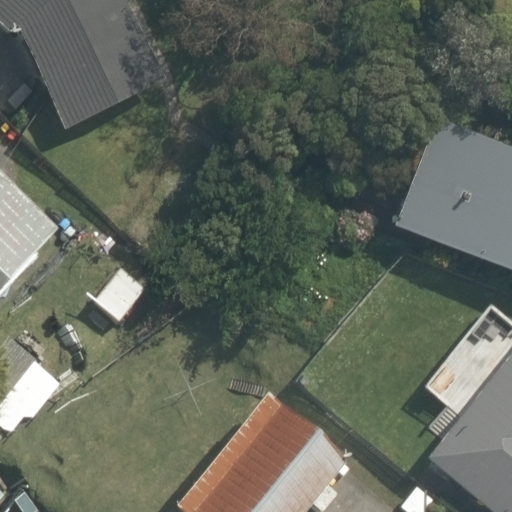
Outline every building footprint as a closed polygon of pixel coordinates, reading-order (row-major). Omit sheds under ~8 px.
[(0,0),(0,58),(1,59),(60,149),(158,92),(136,2),(134,0),(0,0)] [(511,164),(419,132),(378,246),(511,293),(511,164)] [(0,294),(61,228),(0,171),(0,294)] [(511,511),(511,343),(413,471),(466,511),(511,511)] [(308,511),(343,471),(259,402),(167,511),(308,511)]
